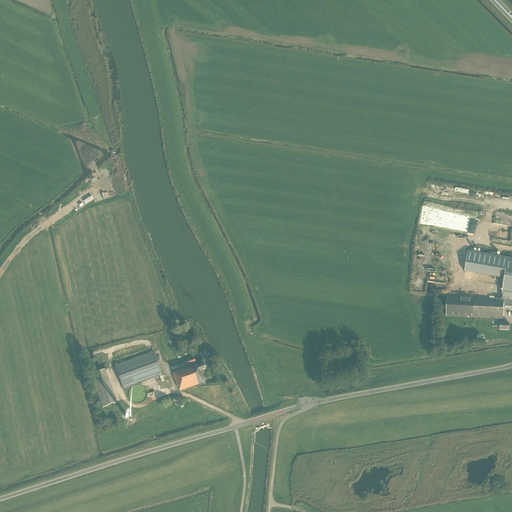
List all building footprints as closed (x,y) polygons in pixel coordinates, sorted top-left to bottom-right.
[(511,257),(469,250),(465,271),(505,277),(501,299),(447,296),(446,316),(497,318),(496,326),(500,326),(500,330),(509,330),(510,323),(500,323),(501,319),(503,319),(503,309),(511,310),(511,257)] [(191,333),(200,345),(203,342),(195,330),(191,333)] [(203,360),(205,359),(207,362),(212,359),(206,349),(201,352),(199,353),(203,360)] [(154,351),(115,365),(123,389),(162,374),(154,351)] [(204,364),(197,366),(196,364),(195,364),(195,362),(196,362),(194,358),(185,361),(187,365),(193,363),(194,365),(172,373),(177,386),(179,386),(180,391),(201,383),(200,382),(205,381),(201,371),(206,369),(204,364)] [(117,402),(105,369),(90,374),(103,408),(117,402)] [(147,392),(147,391),(146,390),(145,389),(145,388),(144,388),(144,387),(143,387),(142,386),(141,386),(140,385),(139,385),(138,385),(137,385),(136,385),(135,386),(134,386),(133,387),(132,387),(132,388),(131,389),(130,390),(130,391),(129,392),(129,393),(129,394),(129,395),(129,396),(129,397),(130,397),(130,398),(130,399),(131,400),(132,401),(133,401),(133,402),(134,402),(135,403),(136,403),(137,403),(138,403),(139,403),(140,403),(141,403),(142,402),(143,402),(143,401),(144,401),(145,400),(146,399),(146,398),(147,398),(147,397),(147,396),(147,395),(147,394),(147,393),(147,392)]
